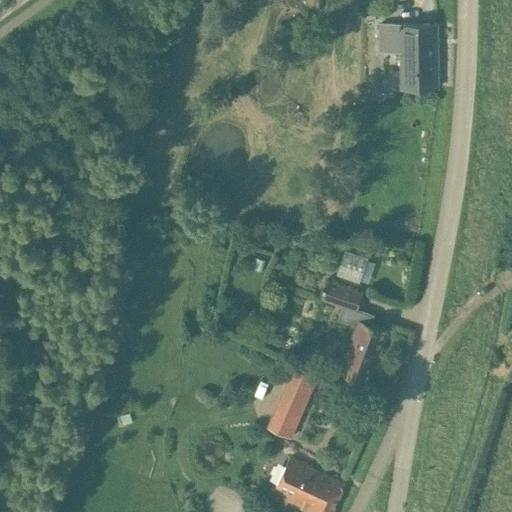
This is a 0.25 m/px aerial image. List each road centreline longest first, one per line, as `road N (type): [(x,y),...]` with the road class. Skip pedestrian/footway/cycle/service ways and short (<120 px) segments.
road 1 (tertiary): [(408,400),(447,219),(467,0)]
road 2 (unclassified): [(349,511),(408,400)]
